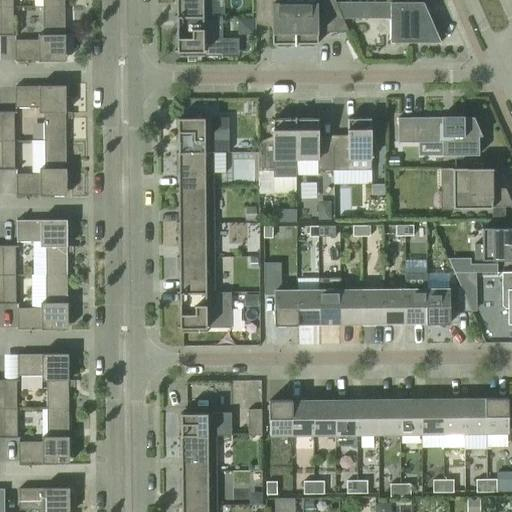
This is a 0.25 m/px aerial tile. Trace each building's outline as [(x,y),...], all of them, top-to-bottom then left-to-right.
[(176,0),(177,17),(212,17),(211,0),(176,0)] [(272,44),(295,44),(295,4),(283,4),(283,0),(255,0),(256,23),(272,23),(272,44)] [(295,4),(295,44),(318,44),(318,32),(349,32),(343,19),(336,2),(334,0),(315,0),(316,4),(295,4)] [(370,2),(336,2),(343,19),(370,19),(370,2)] [(422,2),(390,2),(390,43),(441,43),(429,16),(422,16),(422,2)] [(13,36),(13,7),(0,7),(1,36),(13,36)] [(15,40),(15,61),(65,61),(65,7),(43,7),(43,35),(38,35),(38,40),(15,40)] [(212,17),(177,17),(177,52),(180,52),(180,57),(204,57),(238,56),(238,38),(222,38),(221,17),(212,17)] [(237,34),(253,34),(253,19),(237,19),(237,34)] [(44,141),(66,141),(66,86),(15,87),(16,108),(39,108),(39,113),(44,113),(44,141)] [(181,113),(194,112),(194,101),(181,101),(181,113)] [(1,112),(1,141),(14,141),(14,112),(1,112)] [(178,118),(178,154),(213,153),(213,118),(205,118),(205,113),(182,113),(182,118),(178,118)] [(398,143),(419,143),(419,137),(442,137),(442,155),(479,155),(479,136),(482,136),(474,117),(464,117),(464,116),(441,116),(441,118),(398,118),(398,143)] [(333,145),(333,170),(371,170),(371,149),(376,149),(378,147),(379,143),(379,140),(375,137),(371,137),(371,118),(347,119),(348,145),(333,145)] [(296,159),(295,119),(273,119),(273,146),(258,146),(258,171),(273,171),(273,177),(296,177),(296,159)] [(295,119),(296,159),(317,159),(317,170),(333,170),(333,145),(319,145),(318,119),(295,119)] [(14,170),(14,141),(1,141),(2,170),(14,170)] [(66,141),(44,141),(44,169),(39,169),(40,174),(16,174),(16,195),(67,195),(66,169),(66,141)] [(178,154),(178,188),(214,188),(213,153),(178,154)] [(493,168),(440,169),(440,170),(441,170),(441,189),(453,189),(453,209),(492,208),(492,207),(511,206),(511,203),(500,176),(492,170),(493,170),(493,168)] [(385,184),(372,184),(372,195),(385,195),(385,184)] [(179,223),(214,223),(214,188),(178,188),(179,223)] [(319,219),(330,219),(330,202),(319,202),(319,219)] [(247,207),(247,222),(259,222),(259,207),(247,207)] [(67,220),(16,221),(17,242),(40,242),(40,247),(45,247),(45,275),(67,275),(67,220)] [(179,258),(214,258),(214,223),(179,223),(179,258)] [(404,225),(396,225),(396,237),(405,237),(404,225)] [(404,225),(405,237),(413,237),(413,225),(404,225)] [(309,238),(318,238),(318,226),(309,226),(309,238)] [(318,226),(318,238),(327,238),(327,226),(318,226)] [(361,237),(361,226),(352,226),(353,237),(361,237)] [(370,226),(361,226),(361,237),(370,237),(370,226)] [(273,238),(273,227),(264,227),(264,238),(273,238)] [(475,259),(511,258),(511,228),(484,228),(483,245),(476,245),(475,259)] [(2,246),(3,275),(15,275),(15,246),(2,246)] [(179,293),(215,293),(214,258),(179,258),(179,293)] [(297,325),(297,291),(281,291),(281,263),(264,263),(264,295),(274,295),(274,325),(297,325)] [(470,272),(497,272),(497,264),(470,264),(470,272)] [(511,272),(502,272),(502,306),(505,309),(509,309),(509,323),(511,323),(511,272)] [(457,274),(460,286),(478,286),(478,274),(457,274)] [(16,304),(15,275),(3,275),(3,304),(16,304)] [(17,308),(17,329),(41,329),(41,330),(68,329),(67,275),(45,275),(46,303),(41,303),(41,308),(17,308)] [(319,278),(319,290),(319,324),(340,324),(340,290),(340,278),(319,278)] [(449,289),(427,289),(427,324),(450,324),(450,312),(471,312),(460,286),(449,286),(449,289)] [(427,289),(405,290),(405,323),(426,323),(426,324),(427,324),(427,289)] [(319,290),(297,291),(297,325),(298,325),(298,324),(319,324),(319,290)] [(340,324),(362,323),(362,290),(340,290),(340,324)] [(362,323),(384,323),(384,290),(362,290),(362,323)] [(384,323),(405,323),(405,290),(384,290),(384,323)] [(215,293),(179,293),(180,328),(182,328),(182,333),(207,333),(207,327),(215,327),(215,293)] [(245,296),(245,308),(257,308),(257,296),(245,296)] [(42,354),(18,354),(18,376),(41,375),(42,381),(46,381),(47,409),(69,408),(68,354),(41,354),(42,354)] [(247,395),(248,405),(260,404),(259,379),(233,380),(234,395),(247,395)] [(4,380),(4,409),(17,409),(16,380),(4,380)] [(485,399),(464,400),(465,433),(486,433),(486,398),(485,399)] [(486,398),(486,433),(508,433),(508,398),(486,398)] [(292,435),(291,400),(269,401),(269,435),(292,435)] [(291,400),(292,435),(313,435),(313,401),(292,401),(292,400),(291,400)] [(356,401),(357,434),(378,434),(378,400),(356,401)] [(399,400),(378,400),(378,434),(400,434),(399,400)] [(421,400),(399,400),(400,434),(421,434),(421,400)] [(443,400),(421,400),(421,434),(443,434),(443,400)] [(464,400),(443,400),(443,434),(465,433),(464,400)] [(313,401),(313,435),(335,435),(335,401),(313,401)] [(335,401),(335,435),(357,434),(356,401),(335,401)] [(19,442),(19,463),(69,463),(69,408),(47,409),(47,437),(42,437),(42,442),(19,442)] [(181,413),(181,437),(181,443),(216,443),(216,413),(208,413),(208,408),(185,408),(185,413),(181,413)] [(17,438),(17,409),(4,409),(4,438),(17,438)] [(262,435),(262,409),(248,409),(248,435),(262,435)] [(181,443),(181,472),(181,474),(216,473),(216,443),(181,443)] [(497,479),(497,492),(511,491),(511,472),(497,473),(497,479)] [(217,503),(216,473),(181,474),(182,505),(191,505),(191,504),(217,503)] [(487,492),(486,479),(476,479),(476,492),(487,492)] [(487,492),(497,492),(497,479),(486,479),(487,492)] [(357,494),(357,480),(347,481),(347,494),(357,494)] [(357,480),(357,494),(368,493),(368,480),(357,480)] [(443,493),(443,480),(433,480),(433,493),(443,493)] [(443,480),(443,493),(453,492),(453,480),(443,480)] [(266,495),(277,495),(277,481),(266,481),(266,495)] [(303,494),(314,494),(314,481),(303,481),(303,494)] [(324,481),(314,481),(314,494),(324,494),(324,481)] [(390,498),(400,497),(400,485),(390,485),(390,498)] [(410,485),(400,485),(400,497),(411,497),(410,485)] [(69,511),(69,488),(19,489),(19,510),(43,510),(42,511),(69,511)] [(250,504),(262,504),(262,493),(250,493),(250,504)] [(274,511),(296,511),(297,496),(276,495),(274,511)] [(305,499),(305,509),(314,509),(314,499),(305,499)] [(472,511),(480,511),(480,501),(472,501),(472,511)] [(191,505),(182,505),(181,511),(216,511),(217,503),(191,504),(191,505)]
